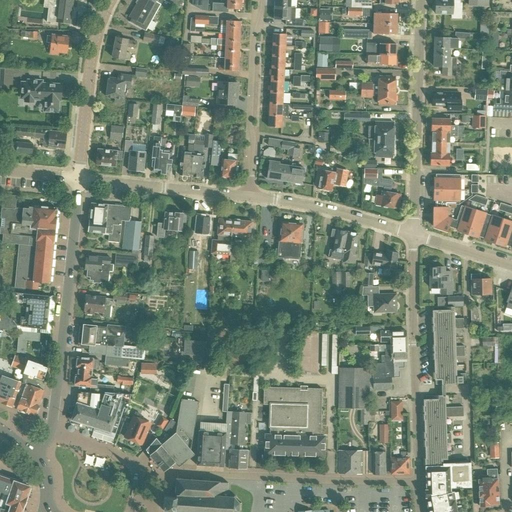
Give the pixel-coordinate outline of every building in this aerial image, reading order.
[(70,23),(72,0),(44,0),(43,8),(48,8),(47,22),(56,23),(57,21),(70,23)] [(139,0),(130,17),(132,18),(130,22),(146,31),(161,4),(156,2),(157,0),(139,0)] [(178,9),(183,1),(181,0),(163,0),(164,0),(178,9)] [(192,0),(192,5),(198,9),(200,9),(201,0),(192,0)] [(241,10),(241,0),(227,0),(227,4),(213,3),(212,12),(227,12),(228,9),(241,10)] [(451,14),(451,19),(452,19),(462,19),(462,3),(459,3),(459,0),(435,0),(435,14),(436,15),(436,14),(451,14)] [(274,7),(274,19),(286,20),(285,26),(303,27),(303,19),(295,19),(295,8),(290,8),(274,7)] [(361,16),(362,8),(361,8),(351,8),(348,7),(347,16),(361,16)] [(180,12),(172,8),(168,15),(179,21),(184,12),(181,10),(180,12)] [(330,21),(330,10),(320,9),(320,21),(330,21)] [(373,24),(397,24),(397,22),(399,22),(399,16),(397,16),(397,14),(381,13),(373,13),(373,24)] [(190,18),(190,32),(195,32),(195,24),(208,25),(209,17),(209,16),(195,15),(195,17),(190,18)] [(220,20),(220,33),(226,33),(240,34),(240,33),(242,33),(242,29),(240,28),(240,22),(226,21),(220,20)] [(332,22),(323,22),(322,33),(332,34),(332,22)] [(396,27),(397,24),(373,24),(373,34),(380,34),(396,35),(396,34),(398,34),(399,27),(396,27)] [(344,29),(343,38),(361,38),(361,30),(344,29)] [(158,45),(159,36),(144,33),(142,42),(158,45)] [(210,38),(210,45),(217,46),(223,46),(225,46),(239,47),(240,34),(226,33),(226,39),(210,38)] [(273,34),(272,45),(274,45),(285,46),(286,34),(273,34)] [(68,38),(52,36),(52,37),(48,36),(47,43),(52,44),(51,51),(67,53),(68,38)] [(434,44),(434,48),(445,48),(445,49),(446,49),(449,49),(457,49),(458,45),(458,39),(458,38),(458,36),(449,36),(449,38),(434,38),(434,43),(434,44)] [(135,48),(136,42),(116,37),(112,57),(129,60),(130,54),(125,53),(126,46),(135,48)] [(332,52),(332,38),(319,38),(319,52),(332,52)] [(396,44),(380,44),(367,43),(366,54),(396,55),(396,44)] [(190,56),(191,45),(183,44),(182,56),(190,56)] [(272,45),(272,57),(273,57),(285,58),(285,46),(274,45),(272,45)] [(225,46),(225,58),(239,59),(239,47),(225,46)] [(434,48),(434,66),(445,67),(445,70),(443,70),(443,75),(456,76),(456,58),(449,57),(449,49),(446,49),(445,49),(445,48),(434,48)] [(327,67),(328,53),(317,53),(317,67),(327,67)] [(304,70),(305,66),(301,66),(302,54),(294,54),(293,71),(301,71),(301,70),(304,70)] [(395,65),(396,55),(366,54),(366,64),(395,65)] [(272,57),(271,69),(272,69),(284,69),(285,58),(273,57),(272,57)] [(218,65),(218,70),(224,70),(224,71),(238,72),(239,59),(225,58),(224,65),(218,65)] [(145,78),(146,69),(136,68),(135,77),(145,78)] [(208,76),(208,69),(182,68),(181,75),(208,76)] [(271,69),(271,80),(272,81),(283,81),(284,69),(272,69),(271,69)] [(335,81),(335,69),(316,69),(315,80),(335,81)] [(494,71),(494,78),(499,78),(506,79),(505,92),(511,92),(511,72),(510,72),(509,72),(499,71),(494,71)] [(130,88),(132,77),(118,74),(117,79),(109,77),(106,97),(122,99),(124,87),(130,88)] [(199,88),(200,78),(186,77),(186,87),(199,88)] [(300,87),(301,77),(293,77),(292,86),(300,87)] [(372,85),(372,90),(379,91),(396,91),(396,77),(395,77),(395,78),(379,78),(379,85),(372,85)] [(43,83),(43,81),(28,80),(28,82),(21,82),(21,99),(24,99),(24,102),(33,102),(34,100),(44,101),(43,112),(59,113),(59,101),(61,101),(62,84),(43,83)] [(271,80),(270,92),(271,92),(283,93),(283,81),(272,81),(271,80)] [(238,94),(238,92),(238,83),(218,82),(217,104),(235,105),(236,93),(238,94)] [(361,82),(361,90),(368,90),(372,90),(372,85),(372,83),(361,82)] [(486,101),(487,90),(475,89),(474,100),(486,101)] [(372,90),(372,96),(378,96),(378,104),(394,104),(394,105),(395,105),(396,91),(379,91),(372,90)] [(345,100),(345,91),(329,91),(329,100),(345,100)] [(270,92),(269,104),(270,104),(282,104),(283,93),(271,92),(270,92)] [(459,99),(459,93),(433,92),(432,106),(447,106),(447,110),(457,110),(457,99),(459,99)] [(493,104),(493,111),(511,112),(511,105),(511,92),(505,92),(504,99),(500,99),(499,104),(493,104)] [(183,95),(182,105),(186,105),(198,107),(198,100),(189,99),(189,97),(187,96),(183,95)] [(137,118),(138,105),(129,104),(128,117),(137,118)] [(159,125),(161,105),(153,104),(151,124),(159,125)] [(180,116),(181,106),(166,104),(165,114),(173,115),(180,116)] [(269,104),(269,116),(282,116),(288,116),(288,105),(282,104),(270,104),(269,104)] [(485,128),(485,116),(484,116),(477,116),(475,116),(475,115),(472,115),(472,128),(485,128)] [(269,116),(268,127),(281,128),(282,116),(269,116)] [(306,128),(314,130),(315,119),(308,118),(306,128)] [(431,131),(457,131),(457,126),(449,126),(450,119),(432,119),(431,131)] [(368,140),(393,140),(394,122),(375,122),(375,127),(368,127),(368,139),(368,140)] [(121,140),(122,127),(110,126),(109,139),(121,140)] [(47,131),(17,127),(16,135),(43,139),(43,138),(49,139),(48,149),(55,150),(56,148),(65,149),(67,133),(47,131)] [(180,168),(179,175),(188,176),(188,175),(191,175),(193,153),(193,145),(194,145),(194,140),(195,136),(194,136),(194,131),(192,131),(192,135),(189,135),(188,145),(187,152),(182,152),(181,160),(180,160),(180,168)] [(457,137),(457,131),(431,131),(431,142),(449,143),(449,138),(449,137),(457,137)] [(319,133),(318,141),(328,141),(329,133),(319,133)] [(204,145),(204,147),(211,148),(212,135),(205,134),(204,145)] [(161,139),(161,138),(154,137),(151,171),(158,172),(158,173),(160,156),(159,156),(159,150),(160,147),(161,139)] [(166,139),(161,139),(160,147),(159,150),(159,156),(160,156),(158,173),(168,174),(169,166),(170,167),(172,151),(165,150),(166,139)] [(393,157),(393,140),(368,140),(368,139),(368,152),(374,152),(374,157),(393,157)] [(193,153),(191,175),(193,175),(193,176),(202,177),(203,170),(204,154),(203,154),(204,147),(204,145),(203,145),(204,141),(194,140),(194,145),(193,145),(193,153)] [(219,166),(221,142),(213,141),(210,165),(219,166)] [(292,156),(294,148),(295,143),(282,141),(281,149),(287,150),(287,155),(292,156)] [(32,154),(33,143),(16,142),(16,153),(32,154)] [(449,154),(449,143),(431,142),(431,153),(449,154)] [(353,154),(353,144),(330,144),(330,153),(353,154)] [(121,160),(122,152),(98,149),(96,165),(115,167),(116,159),(121,160)] [(270,149),(268,155),(277,159),(279,153),(270,149)] [(143,172),(145,152),(130,151),(128,170),(143,172)] [(448,166),(449,154),(431,153),(430,165),(448,166)] [(236,161),(237,155),(228,154),(228,160),(222,159),(220,178),(227,178),(227,180),(235,180),(236,173),(237,173),(238,166),(237,166),(237,161),(236,161)] [(323,160),(323,157),(316,156),(315,159),(314,164),(322,166),(323,160)] [(289,182),(291,166),(279,165),(280,163),(269,161),(267,178),(289,182)] [(291,166),(289,182),(302,184),(304,168),(291,166)] [(377,179),(377,169),(364,169),(364,178),(377,179)] [(341,174),(335,173),(321,170),(317,188),(324,190),(325,190),(325,191),(328,192),(329,191),(331,191),(333,182),(333,181),(339,182),(341,174)] [(460,175),(436,174),(436,178),(434,178),(434,189),(459,190),(460,175)] [(402,176),(394,175),(394,185),(402,185),(402,176)] [(376,195),(374,205),(383,206),(384,208),(387,208),(389,207),(398,209),(401,194),(390,192),(391,188),(392,181),(380,178),(378,186),(384,187),(383,191),(381,191),(380,195),(376,195)] [(459,190),(434,189),(434,200),(435,200),(435,204),(447,204),(447,205),(459,205),(459,190)] [(0,227),(0,228),(0,233),(3,234),(2,243),(19,244),(16,281),(15,288),(38,290),(39,283),(50,284),(51,284),(58,208),(33,206),(33,207),(30,207),(29,209),(24,209),(15,208),(17,196),(2,195),(2,198),(1,208),(0,218),(1,218),(1,227),(0,227)] [(481,197),(476,195),(468,200),(479,204),(481,197)] [(481,197),(479,204),(485,206),(488,199),(481,197)] [(123,254),(122,267),(136,268),(137,255),(138,251),(141,222),(129,221),(131,208),(91,203),(88,232),(109,234),(108,242),(119,243),(121,221),(125,221),(122,250),(132,251),(131,254),(123,254)] [(507,205),(500,203),(498,210),(505,212),(507,205)] [(448,227),(454,229),(456,221),(447,218),(447,205),(447,204),(435,204),(435,208),(434,208),(434,227),(446,231),(448,227)] [(475,211),(461,206),(456,221),(454,229),(457,230),(457,231),(467,234),(475,211)] [(489,215),(475,211),(467,234),(478,238),(478,236),(481,238),(489,215)] [(175,213),(165,212),(164,224),(158,223),(157,237),(164,237),(164,229),(181,231),(182,222),(185,223),(186,215),(183,214),(175,213)] [(502,219),(489,215),(481,238),(485,239),(484,240),(495,243),(502,219)] [(208,234),(210,218),(197,217),(195,233),(201,233),(200,240),(207,241),(207,234),(208,234)] [(212,241),(211,253),(229,255),(231,241),(225,241),(225,235),(231,236),(232,220),(219,219),(217,235),(218,235),(218,242),(212,241)] [(232,220),(231,236),(235,236),(234,240),(248,241),(249,238),(250,238),(252,222),(241,221),(239,219),(234,219),(232,220)] [(511,236),(511,222),(502,219),(495,243),(505,247),(505,245),(509,247),(511,236)] [(300,242),(301,225),(282,223),(280,240),(278,240),(278,249),(275,249),(274,259),(282,259),(283,258),(300,260),(301,244),(299,244),(299,242),(300,242)] [(333,250),(329,249),(329,250),(328,258),(331,258),(342,260),(348,232),(337,230),(332,229),(330,237),(335,238),(333,250)] [(348,232),(342,260),(342,261),(354,264),(356,255),(354,255),(358,234),(348,232)] [(152,256),(154,236),(145,235),(143,255),(144,255),(144,261),(149,262),(149,256),(152,256)] [(197,270),(198,252),(189,251),(188,269),(197,270)] [(396,262),(398,253),(386,251),(386,254),(373,252),(371,265),(383,267),(382,275),(395,277),(397,262),(396,262)] [(122,267),(123,254),(115,253),(114,266),(122,267)] [(257,264),(258,254),(250,254),(249,264),(257,264)] [(110,264),(110,258),(89,256),(88,259),(86,258),(85,269),(87,270),(86,277),(90,278),(89,280),(93,281),(93,283),(100,284),(100,283),(108,283),(109,271),(112,271),(113,265),(110,264)] [(444,272),(444,267),(430,267),(430,288),(441,288),(441,294),(451,294),(451,272),(444,272)] [(340,273),(340,272),(332,272),(332,295),(341,294),(340,285),(341,285),(341,287),(349,287),(349,273),(341,273),(341,272),(340,273)] [(372,286),(373,273),(364,273),(363,286),(372,286)] [(479,279),(479,275),(471,275),(472,295),(491,295),(491,278),(479,279)] [(379,295),(379,287),(367,287),(362,287),(362,295),(367,295),(368,307),(374,307),(374,313),(396,312),(396,309),(398,308),(398,305),(396,303),(396,294),(379,295)] [(11,314),(11,318),(17,326),(46,328),(47,315),(48,306),(49,296),(13,293),(12,303),(11,312),(11,314)] [(124,305),(126,294),(113,293),(112,299),(117,300),(116,304),(124,305)] [(86,296),(85,310),(85,313),(94,314),(95,311),(102,312),(102,317),(110,318),(111,306),(109,305),(110,299),(86,296)] [(448,307),(463,306),(462,297),(447,297),(448,307)] [(471,323),(479,323),(479,306),(471,306),(471,323)] [(442,311),(433,311),(434,380),(436,380),(436,385),(441,385),(442,385),(442,395),(445,395),(444,385),(457,385),(457,383),(463,383),(463,381),(465,381),(465,374),(457,374),(456,357),(465,356),(464,346),(456,346),(455,329),(464,329),(463,319),(455,319),(454,307),(442,307),(442,311)] [(1,308),(0,318),(0,329),(8,330),(9,319),(11,318),(11,314),(9,314),(9,310),(8,310),(8,308),(1,308)] [(251,319),(242,318),(241,327),(251,328),(251,319)] [(105,356),(129,358),(144,360),(145,348),(122,345),(124,326),(107,325),(107,327),(97,326),(83,324),(81,344),(86,345),(89,345),(106,346),(105,356)] [(19,331),(17,353),(25,354),(26,341),(27,332),(19,331)] [(391,345),(406,345),(406,331),(380,331),(381,342),(391,342),(391,345)] [(495,346),(494,337),(482,338),(482,346),(487,346),(487,351),(493,351),(493,346),(495,346)] [(206,342),(185,341),(184,355),(205,356),(206,342)] [(89,345),(88,354),(105,356),(106,346),(89,345)] [(381,364),(392,364),(392,359),(406,358),(406,345),(391,345),(391,350),(385,350),(385,355),(381,355),(381,364)] [(21,358),(15,356),(13,360),(11,366),(17,368),(21,358)] [(129,358),(105,356),(104,364),(120,366),(128,367),(129,358)] [(26,360),(21,358),(17,368),(24,371),(28,360),(26,360)] [(76,371),(91,373),(92,369),(98,369),(98,360),(77,358),(76,371)] [(23,373),(23,384),(28,386),(36,388),(38,383),(35,382),(37,378),(43,380),(48,368),(28,360),(24,371),(23,373)] [(156,375),(156,363),(141,362),(140,374),(156,375)] [(393,364),(392,364),(381,364),(372,364),(373,389),(391,389),(391,377),(393,377),(393,364)] [(369,395),(369,369),(367,369),(339,368),(339,408),(361,408),(361,414),(368,415),(369,409),(369,395)] [(91,377),(91,373),(76,371),(75,385),(91,387),(90,391),(104,392),(113,393),(114,386),(96,384),(97,378),(91,377)] [(0,402),(4,404),(13,380),(0,375),(0,402)] [(132,385),(133,378),(120,377),(120,376),(117,376),(116,384),(119,384),(119,385),(124,385),(125,384),(132,385)] [(13,380),(4,404),(12,407),(21,383),(13,380)] [(32,414),(36,415),(44,391),(36,388),(28,386),(24,400),(20,399),(17,409),(32,414)] [(307,390),(300,390),(301,388),(264,387),(263,405),(270,405),(269,435),(266,435),(265,455),(294,455),(324,456),(324,437),(320,437),(322,389),(307,388),(307,390)] [(127,409),(131,394),(113,393),(104,392),(90,391),(90,393),(80,392),(80,393),(75,393),(74,404),(76,405),(71,420),(115,434),(119,424),(124,408),(127,409)] [(427,399),(423,400),(426,490),(425,490),(426,497),(428,511),(456,511),(454,501),(456,501),(454,492),(451,492),(451,488),(471,488),(470,463),(445,464),(442,464),(442,460),(445,460),(447,460),(447,444),(451,443),(451,434),(446,433),(446,417),(463,417),(463,407),(445,407),(445,395),(442,395),(427,396),(427,399)] [(198,402),(181,399),(175,434),(162,445),(156,438),(146,450),(150,455),(150,456),(150,458),(152,460),(153,460),(163,471),(174,463),(179,466),(189,458),(188,457),(198,402)] [(391,420),(400,420),(400,402),(391,402),(391,420)] [(225,439),(224,449),(230,449),(229,467),(247,468),(248,450),(243,450),(243,445),(244,445),(245,429),(243,429),(244,413),(227,412),(226,425),(225,439)] [(142,444),(147,431),(150,423),(134,416),(130,424),(125,437),(142,444)] [(166,417),(163,416),(162,418),(162,417),(156,426),(162,430),(162,429),(168,433),(175,422),(166,417)] [(225,439),(226,425),(211,423),(211,427),(202,426),(201,433),(198,442),(197,465),(223,467),(224,449),(225,439)] [(388,443),(388,425),(379,425),(379,443),(388,443)] [(490,459),(499,458),(498,443),(489,443),(490,459)] [(361,474),(361,451),(339,451),(339,474),(361,474)] [(373,474),(385,474),(385,452),(373,452),(373,474)] [(401,458),(391,458),(391,474),(409,474),(409,466),(408,458),(407,458),(407,452),(401,452),(401,458)] [(483,484),(478,484),(480,507),(489,506),(489,505),(491,505),(493,506),(496,506),(497,504),(498,504),(497,479),(497,469),(486,469),(487,482),(483,482),(483,484)] [(21,511),(25,501),(27,496),(30,486),(0,475),(0,490),(9,494),(6,503),(11,505),(8,511),(21,511)] [(190,480),(178,479),(178,476),(177,476),(175,496),(163,496),(163,503),(162,510),(168,510),(168,511),(167,511),(169,511),(169,510),(174,511),(173,511),(240,511),(241,511),(239,511),(239,505),(241,504),(241,503),(239,504),(234,498),(235,496),(234,496),(233,498),(227,496),(228,484),(228,483),(209,482),(210,478),(202,478),(202,481),(192,480),(192,477),(191,477),(190,480)] [(0,490),(0,508),(0,509),(0,511),(8,511),(11,505),(6,503),(9,494),(0,490)]
